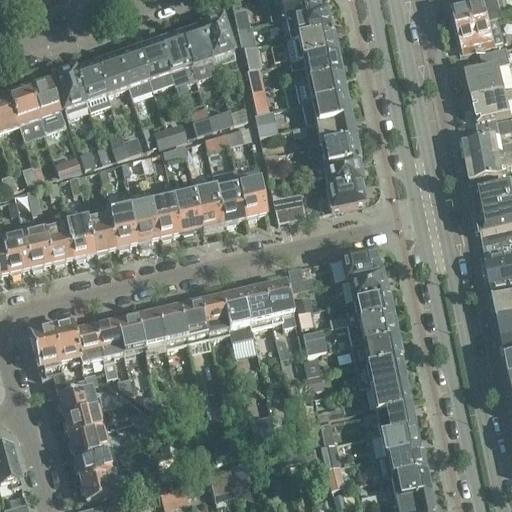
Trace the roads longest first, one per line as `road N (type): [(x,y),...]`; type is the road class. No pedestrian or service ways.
road 1 (residential): [(0,316),(416,220)]
road 2 (secondary): [(503,511),(439,211)]
road 3 (secondary): [(416,220),(480,511)]
road 4 (secondary): [(369,0),(416,220)]
road 5 (secondary): [(439,211),(396,0)]
